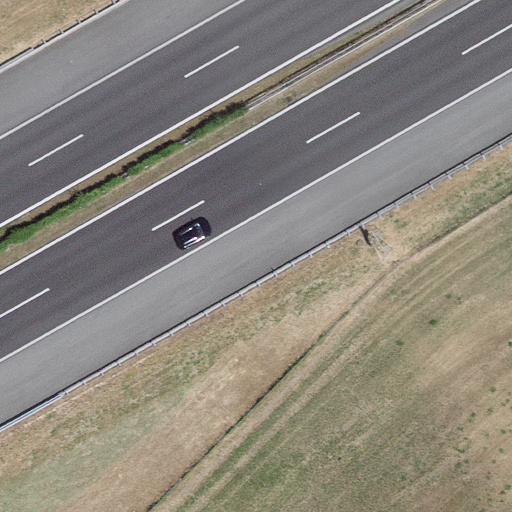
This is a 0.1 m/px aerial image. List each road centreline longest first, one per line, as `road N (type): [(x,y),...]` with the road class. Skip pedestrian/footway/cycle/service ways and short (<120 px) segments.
road 1 (motorway): [(0,316),(511,26)]
road 2 (motorway): [(316,0),(0,179)]
